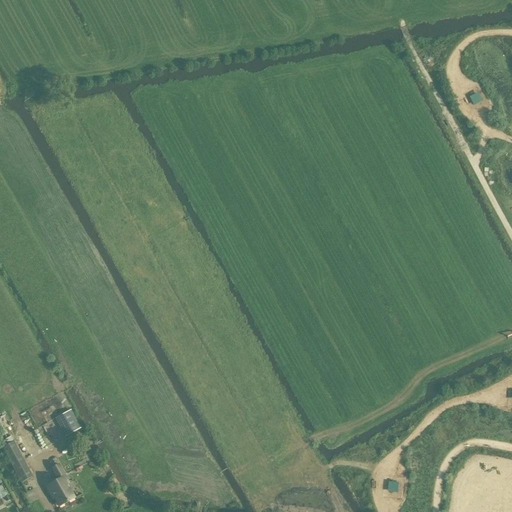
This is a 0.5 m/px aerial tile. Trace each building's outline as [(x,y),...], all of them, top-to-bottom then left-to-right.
[(478,94),(471,98),(475,107),(483,103),(478,94)] [(69,409),(54,417),(65,436),(80,428),(69,409)] [(22,483),(33,477),(13,442),(2,448),(22,483)] [(52,495),(53,496),(59,507),(75,499),(67,484),(69,483),(59,465),(52,468),(58,480),(46,487),(51,496),(52,495)] [(399,484),(389,483),(388,493),(398,494),(399,484)]
